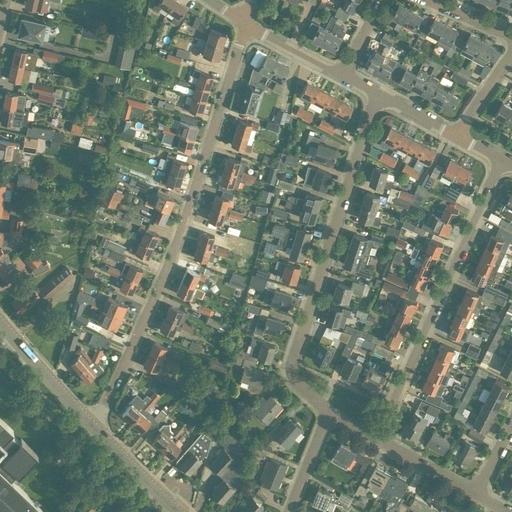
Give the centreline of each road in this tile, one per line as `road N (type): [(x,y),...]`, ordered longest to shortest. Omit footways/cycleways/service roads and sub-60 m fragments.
road 1 (residential): [(92,428),(166,267),(246,23)]
road 2 (residential): [(328,412),(299,386),(291,353),(376,98)]
road 3 (residential): [(377,436),(499,161)]
road 4 (tertiary): [(92,428),(0,324)]
